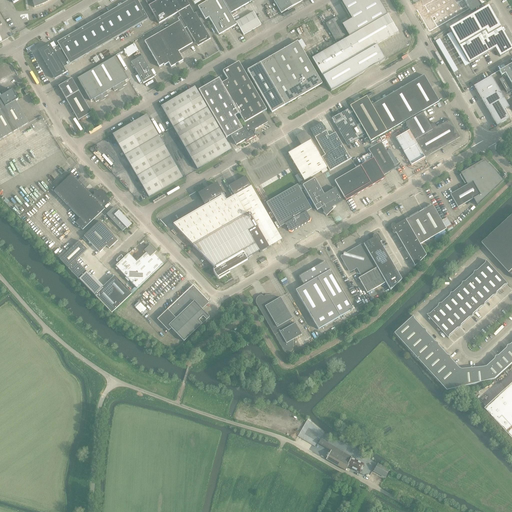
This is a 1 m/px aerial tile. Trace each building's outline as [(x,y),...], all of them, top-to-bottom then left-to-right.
[(38,51),(40,53),(55,80),(65,74),(66,73),(64,68),(148,19),(137,0),(130,0),(57,42),(59,45),(53,49),(50,44),(38,51)] [(145,0),(149,6),(159,24),(178,13),(187,8),(189,6),(185,0),(145,0)] [(219,35),(224,32),(237,25),(221,0),(209,0),(198,7),(205,20),(209,18),(219,35)] [(273,0),(281,13),(287,10),(303,1),(302,0),(223,0),(231,14),(252,2),(254,0),(273,0)] [(378,0),(346,0),(342,3),(352,20),(342,25),(349,37),(387,15),(378,0)] [(433,0),(431,1),(444,23),(469,9),(471,12),(480,7),(475,0),(433,0)] [(511,47),(488,6),(449,29),(469,63),(495,48),(500,57),(511,50),(511,47)] [(191,15),(187,8),(178,13),(183,20),(191,15)] [(236,22),(244,35),(261,25),(253,12),(236,22)] [(183,20),(198,46),(211,39),(196,13),(191,15),(183,20)] [(385,60),(385,59),(378,48),(376,45),(390,37),(392,36),(398,33),(397,32),(397,31),(395,29),(395,28),(394,27),(391,22),(387,15),(387,16),(331,48),(312,59),(322,76),(331,92),(363,73),(374,62),(377,60),(380,63),(385,60)] [(318,16),(241,60),(272,113),(322,84),(309,61),(335,45),(318,16)] [(347,35),(337,18),(326,24),(336,41),(347,35)] [(145,42),(148,48),(159,67),(164,65),(164,66),(169,63),(171,68),(183,61),(178,52),(192,44),(180,22),(145,42)] [(134,44),(124,50),(128,57),(138,51),(134,44)] [(131,63),(141,80),(143,84),(154,77),(142,56),(140,57),(137,59),(131,63)] [(96,102),(100,100),(101,101),(105,99),(104,98),(108,95),(106,92),(113,88),(115,92),(119,89),(119,90),(124,88),(123,87),(127,84),(125,81),(128,79),(115,57),(77,79),(90,101),(94,99),(96,102)] [(219,78),(199,90),(198,90),(226,138),(231,136),(236,145),(246,140),(247,142),(255,137),(254,134),(255,133),(255,132),(256,131),(255,131),(255,130),(268,122),(262,113),(267,110),(239,62),(223,71),(228,80),(222,83),(219,78)] [(511,64),(506,67),(499,72),(502,76),(505,74),(506,76),(505,76),(499,80),(507,92),(511,90),(511,91),(511,64)] [(424,75),(406,86),(372,106),(366,97),(363,99),(350,106),(370,142),(439,102),(434,93),(434,92),(432,89),(431,89),(424,75)] [(203,82),(204,84),(205,86),(216,80),(214,76),(203,82)] [(491,76),(474,87),(497,126),(510,119),(505,110),(509,107),(491,76)] [(69,81),(59,87),(66,99),(78,121),(92,113),(72,79),(69,81)] [(195,87),(161,107),(197,169),(231,150),(195,87)] [(0,139),(28,123),(16,101),(18,100),(16,95),(15,92),(14,93),(13,90),(0,97),(0,139)] [(350,108),(332,119),(335,123),(347,145),(362,137),(365,135),(350,108)] [(432,130),(430,126),(423,113),(405,123),(425,158),(460,137),(450,120),(432,130)] [(146,115),(113,135),(137,177),(149,197),(182,178),(146,115)] [(310,129),(312,133),(325,155),(322,157),(330,171),(351,159),(342,144),(335,133),(329,136),(321,123),(310,129)] [(396,138),(402,149),(401,150),(402,152),(403,151),(411,165),(425,158),(409,131),(396,138)] [(301,146),(288,153),(304,181),(327,168),(311,140),(306,132),(296,137),(301,146)] [(368,150),(383,176),(396,168),(381,142),(368,150)] [(346,201),(354,196),(385,178),(383,176),(373,159),(335,181),(346,201)] [(503,181),(498,176),(499,174),(489,163),(488,164),(484,160),(479,163),(478,162),(465,169),(466,170),(460,173),(461,175),(460,175),(463,180),(462,181),(463,181),(464,182),(463,183),(464,183),(465,184),(466,183),(467,185),(450,195),(458,208),(473,199),(477,206),(503,181)] [(91,194),(89,192),(72,174),(54,191),(80,219),(76,223),(83,230),(105,209),(103,207),(104,206),(110,201),(105,196),(105,195),(106,194),(105,194),(105,193),(104,193),(102,193),(102,192),(94,192),(94,193),(92,193),(91,194)] [(238,180),(229,186),(235,196),(246,215),(246,214),(254,228),(248,231),(260,251),(259,251),(260,253),(282,240),(262,206),(251,186),(245,176),(238,180)] [(315,178),(303,185),(317,211),(322,208),(324,212),(323,213),(327,216),(333,210),(333,209),(332,208),(342,202),(343,201),(335,188),(324,195),(315,178)] [(173,225),(183,235),(193,245),(246,215),(235,196),(226,201),(223,196),(221,197),(220,196),(222,194),(217,184),(199,194),(205,204),(207,203),(208,204),(173,225)] [(285,224),(289,231),(292,232),(310,222),(310,219),(306,212),(311,209),(297,185),(266,203),(280,227),(285,224)] [(417,240),(420,244),(420,245),(446,229),(432,205),(406,220),(410,227),(412,231),(415,236),(417,240)] [(119,211),(118,212),(114,207),(107,214),(123,231),(126,228),(127,229),(132,224),(119,211)] [(246,214),(246,215),(193,245),(211,264),(215,268),(214,269),(214,270),(214,271),(214,272),(214,273),(215,274),(215,275),(216,276),(217,277),(218,277),(218,278),(219,279),(230,272),(229,271),(248,260),(247,259),(259,251),(260,251),(248,231),(254,228),(246,214)] [(511,215),(482,243),(484,245),(511,276),(511,215)] [(391,228),(394,234),(396,234),(396,235),(410,227),(406,220),(405,220),(396,225),(395,225),(395,224),(394,224),(393,224),(392,224),(391,225),(391,226),(391,227),(391,228)] [(109,249),(116,243),(118,241),(113,236),(114,236),(100,221),(84,236),(100,253),(107,246),(109,249)] [(410,227),(396,235),(399,239),(412,231),(410,227)] [(412,231),(399,239),(401,243),(415,236),(412,231)] [(373,239),(370,240),(374,248),(381,244),(380,243),(381,242),(378,236),(378,235),(377,235),(376,235),(376,234),(375,234),(375,235),(374,235),(373,235),(373,236),(373,237),(373,238),(373,239)] [(415,236),(401,243),(404,248),(417,240),(415,236)] [(370,240),(363,244),(368,251),(374,248),(370,240)] [(417,240),(404,248),(406,252),(420,244),(417,240)] [(79,241),(60,259),(79,280),(87,272),(76,261),(87,250),(79,241)] [(363,244),(347,254),(341,257),(350,272),(357,268),(358,269),(357,270),(360,273),(362,276),(358,278),(367,293),(386,283),(385,282),(383,277),(380,273),(378,269),(375,264),(373,260),(370,256),(368,251),(363,244)] [(381,244),(374,248),(368,251),(370,256),(383,248),(381,244)] [(420,244),(406,252),(409,256),(422,249),(420,245),(420,244)] [(163,264),(155,256),(154,254),(156,252),(150,245),(144,251),(146,253),(137,262),(129,254),(116,266),(137,289),(163,264)] [(383,248),(370,256),(373,260),(386,252),(383,248)] [(422,249),(409,256),(411,261),(425,253),(422,249)] [(386,252),(373,260),(375,264),(388,257),(386,252)] [(425,253),(411,261),(414,265),(415,267),(426,256),(425,253)] [(388,257),(375,264),(378,269),(391,261),(388,257)] [(391,261),(378,269),(380,273),(393,265),(391,261)] [(486,264),(482,267),(491,278),(497,272),(487,261),(486,264)] [(325,262),(312,269),(340,317),(353,309),(325,262)] [(393,265),(380,273),(383,277),(396,270),(393,265)] [(478,271),(475,272),(485,283),(491,278),(482,267),(478,271)] [(312,269),(310,270),(299,277),(304,286),(296,291),(318,330),(340,317),(312,269)] [(396,270),(383,277),(385,282),(398,274),(396,270)] [(87,272),(79,280),(94,295),(102,288),(87,272)] [(474,274),(470,278),(480,289),(485,283),(475,272),(474,274)] [(497,272),(491,278),(501,289),(505,285),(508,284),(497,272)] [(398,274),(385,282),(386,283),(390,291),(402,280),(401,278),(398,274)] [(102,288),(94,295),(112,313),(132,294),(115,276),(102,288)] [(466,282),(463,283),(474,294),(480,289),(470,278),(466,282)] [(491,278),(485,283),(496,295),(497,293),(501,289),(491,278)] [(462,285),(458,289),(468,300),(474,294),(463,283),(462,285)] [(485,283),(480,289),(489,300),(494,296),(496,295),(485,283)] [(176,302),(167,310),(157,320),(169,331),(171,329),(184,342),(209,317),(202,309),(209,302),(193,286),(178,300),(179,301),(176,302)] [(454,293),(451,293),(462,305),(468,300),(458,289),(454,293)] [(480,289),(474,294),(484,306),(485,303),(489,300),(480,289)] [(450,296),(446,300),(456,310),(462,305),(451,293),(450,296)] [(474,294),(468,300),(478,310),(482,307),(484,306),(474,294)] [(262,295),(261,295),(261,296),(260,296),(259,296),(258,297),(257,298),(256,299),(256,300),(256,301),(256,302),(256,303),(256,304),(257,304),(274,335),(275,336),(283,351),(284,352),(285,352),(285,353),(286,353),(287,354),(288,354),(289,354),(290,354),(291,354),(291,353),(292,353),(293,353),(293,352),(294,351),(294,350),(295,350),(295,349),(295,348),(295,341),(295,340),(295,339),(302,335),(295,323),(293,325),(290,320),(293,318),(281,298),(278,299),(277,298),(277,297),(276,297),(276,296),(275,296),(274,296),(273,295),(272,295),(265,295),(265,296),(262,296),(262,295)] [(442,304),(439,304),(450,316),(456,310),(446,300),(442,304)] [(468,300),(462,305),(473,317),(474,314),(478,310),(468,300)] [(438,307),(434,311),(444,321),(450,316),(439,304),(438,307)] [(462,305),(456,310),(466,321),(470,318),(473,317),(462,305)] [(456,310),(450,316),(461,328),(462,325),(466,321),(456,310)] [(430,314),(427,315),(438,327),(444,321),(434,311),(430,314)] [(419,324),(415,319),(414,316),(395,334),(401,340),(419,324)] [(450,316),(444,321),(454,332),(458,328),(461,328),(450,316)] [(444,321),(438,327),(449,339),(450,336),(454,332),(444,321)] [(401,340),(407,347),(426,330),(424,329),(419,324),(401,340)] [(407,347),(413,354),(431,337),(427,332),(426,330),(407,347)] [(413,354),(420,360),(438,343),(436,342),(431,337),(413,354)] [(438,343),(420,360),(426,367),(444,350),(439,346),(438,343)] [(507,348),(503,352),(511,361),(511,350),(508,346),(507,348)] [(426,367),(432,374),(451,356),(448,355),(444,350),(426,367)] [(499,356),(496,356),(507,368),(511,363),(511,361),(503,352),(499,356)] [(432,374),(438,380),(456,364),(451,359),(451,356),(432,374)] [(495,359),(491,363),(501,374),(507,368),(496,356),(495,359)] [(484,367),(473,368),(471,385),(495,379),(501,374),(491,363),(487,367),(484,367)] [(438,380),(447,391),(461,369),(460,369),(456,364),(438,380)] [(461,369),(447,391),(471,385),(473,368),(463,369),(461,369)] [(486,409),(486,408),(485,409),(511,438),(511,384),(503,393),(506,397),(489,413),(486,409)] [(348,467),(360,472),(360,473),(364,464),(356,460),(356,459),(352,457),(321,439),(320,441),(319,440),(318,442),(319,442),(318,444),(331,451),(327,460),(346,471),(348,467)] [(377,465),(374,470),(374,471),(385,478),(389,471),(377,465)]
